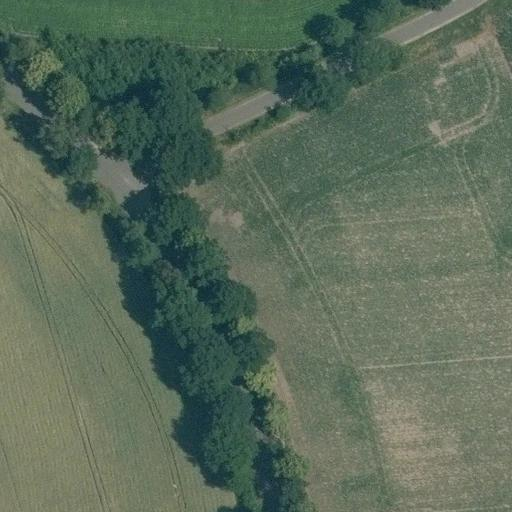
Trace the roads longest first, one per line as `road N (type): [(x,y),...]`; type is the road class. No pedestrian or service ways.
road 1 (residential): [(114,174),(467,0)]
road 2 (residential): [(269,511),(191,303),(114,174)]
road 3 (tertiary): [(114,174),(0,81)]
